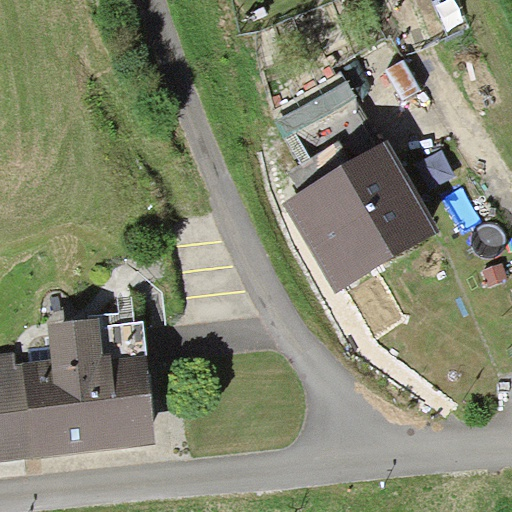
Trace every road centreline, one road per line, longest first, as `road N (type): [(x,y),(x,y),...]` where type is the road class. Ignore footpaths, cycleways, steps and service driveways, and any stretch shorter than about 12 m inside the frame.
road 1 (residential): [(511,457),(362,454),(327,382),(262,284),(149,0)]
road 2 (track): [(0,493),(362,454)]
